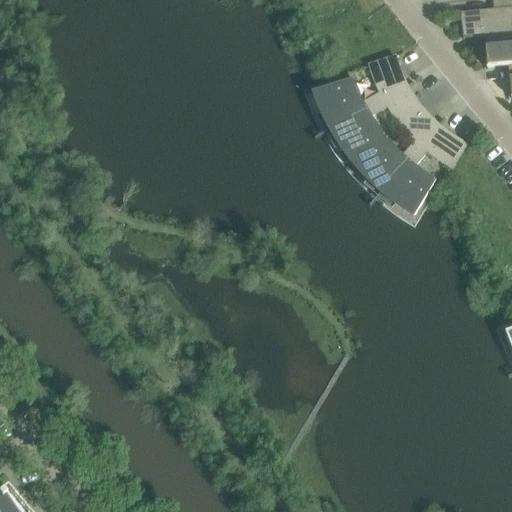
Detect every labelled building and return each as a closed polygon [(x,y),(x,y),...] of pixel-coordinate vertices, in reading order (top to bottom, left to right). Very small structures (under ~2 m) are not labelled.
[(483,37),(485,49),(511,47),(511,39),(511,38),(511,8),(460,14),(462,40),(464,40),(463,39),(483,37)] [(511,38),(511,39),(511,47),(485,49),(487,70),(488,70),(488,69),(508,67),(509,79),(511,78),(511,38)] [(314,139),(314,140),(414,84),(413,83),(406,87),(403,80),(399,73),(397,65),(395,61),(394,57),(393,58),(392,59),(367,68),(370,74),(372,81),(375,88),(378,94),(362,103),(360,97),(357,91),(355,86),(353,80),(315,93),(322,109),(331,129),(321,134),(314,139)] [(414,85),(414,84),(314,140),(322,136),(332,131),(337,139),(338,142),(339,144),(342,148),(347,156),(353,164),(385,138),(377,128),(371,118),(386,109),(392,118),(399,127),(421,109),(417,104),(414,99),(410,94),(407,89),(414,85)] [(368,206),(369,207),(443,121),(443,120),(438,126),(435,124),(429,118),(426,115),(421,109),(399,127),(405,135),(413,142),(401,156),(393,147),(385,138),(353,164),(357,169),(362,174),(366,178),(371,183),(376,187),(381,191),(374,200),(368,206)] [(444,121),(443,121),(369,207),(369,208),(375,201),(383,192),(415,215),(435,182),(430,178),(425,175),(419,171),(414,167),(426,154),(432,158),(438,162),(444,166),(450,170),(462,150),(464,147),(465,147),(466,146),(458,142),(452,137),(445,133),(439,128),(444,121)] [(0,511),(15,511),(16,507),(11,501),(7,500),(6,498),(0,502),(0,511)]
